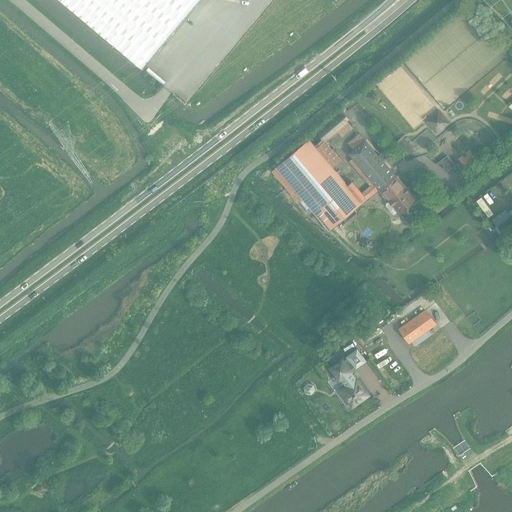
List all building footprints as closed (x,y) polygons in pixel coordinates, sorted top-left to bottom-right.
[(58,0),(79,16),(92,0),(58,0)] [(92,0),(79,16),(141,69),(145,65),(199,0),(92,0)] [(425,121),(436,134),(449,123),(440,112),(438,110),(425,121)] [(318,133),(325,141),(325,142),(348,122),(341,114),(318,133)] [(399,213),(417,199),(397,174),(396,175),(365,140),(349,153),(379,189),(378,190),(381,193),(381,195),(385,199),(387,199),(399,213)] [(277,167),(271,172),(291,194),(290,195),(298,204),(300,202),(303,199),(313,211),(329,230),(362,203),(360,202),(366,197),(362,192),(353,181),(347,186),(332,168),(341,160),(327,143),(325,142),(325,141),(315,149),(308,141),(277,167)] [(472,151),(460,160),(467,169),(478,160),(472,151)] [(481,197),(477,201),(488,217),(493,214),(481,197)] [(508,212),(506,209),(492,220),(497,227),(511,217),(511,216),(508,212)] [(425,311),(401,328),(410,341),(434,324),(425,311)] [(343,360),(331,369),(339,380),(341,379),(347,386),(341,391),(352,407),(369,395),(357,379),(356,380),(351,372),(351,371),(350,369),(354,366),(356,369),(367,361),(358,347),(346,355),(348,357),(343,360)]
